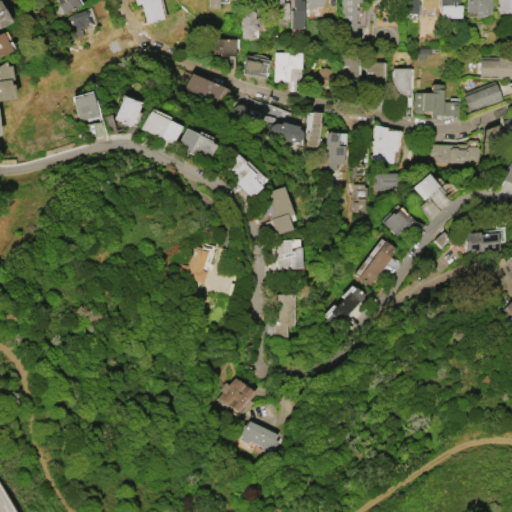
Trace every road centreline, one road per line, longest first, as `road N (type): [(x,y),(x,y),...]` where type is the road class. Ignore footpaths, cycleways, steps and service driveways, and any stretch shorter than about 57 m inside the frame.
road 1 (residential): [(511,203),(483,196),(448,209),(344,349),(318,367),(288,371),(270,363),(256,340),(254,257),(245,224),(220,192),(121,147),(0,170)]
road 2 (track): [(511,438),(473,439),(362,511),(36,459),(20,365),(0,345)]
road 3 (residential): [(511,105),(457,126),(420,126),(368,107),(307,102),(184,62),(137,36),(113,0)]
